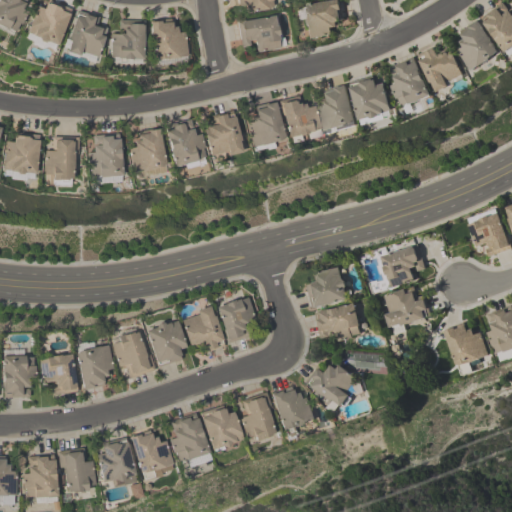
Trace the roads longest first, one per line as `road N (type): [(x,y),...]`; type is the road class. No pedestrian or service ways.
road 1 (residential): [(0,98),(105,106),(177,96),(357,52),(457,0)]
road 2 (residential): [(284,344),(269,359),(135,405),(0,423)]
road 3 (secondary): [(0,284),(121,283),(267,247)]
road 4 (secondary): [(340,229),(452,195),(511,165)]
